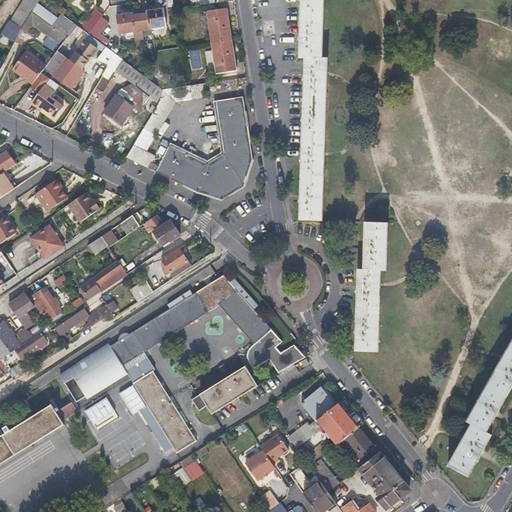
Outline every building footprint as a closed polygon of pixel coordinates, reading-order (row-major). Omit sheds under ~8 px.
[(23,0),(2,34),(14,42),(20,29),(24,23),(32,12),(38,3),(39,0),(23,0)] [(324,0),(301,0),(299,57),(305,58),(300,220),(322,221),(328,58),(322,58),(324,0)] [(38,3),(32,12),(54,28),(68,37),(77,25),(62,14),(59,18),(38,3)] [(212,42),(231,39),(227,8),(207,11),(212,42)] [(88,34),(103,15),(96,9),(81,28),(88,34)] [(147,14),(141,14),(143,30),(165,26),(163,9),(147,11),(147,14)] [(35,25),(62,45),(68,37),(54,28),(32,12),(24,23),(20,29),(27,33),(31,26),(35,25)] [(143,30),(141,14),(134,16),(134,13),(117,16),(120,33),(143,30)] [(111,20),(103,15),(88,34),(106,47),(111,40),(101,33),(111,20)] [(81,28),(77,25),(68,37),(62,45),(47,66),(45,68),(53,74),(75,89),(97,59),(106,47),(88,34),(81,28)] [(236,70),(231,39),(212,42),(216,72),(236,70)] [(108,67),(95,87),(102,92),(116,69),(122,59),(106,47),(97,59),(108,67)] [(27,80),(33,84),(42,72),(45,68),(47,66),(26,51),(12,70),(27,80)] [(122,59),(116,69),(137,85),(144,75),(122,59)] [(54,92),(44,85),(49,78),(42,72),(33,84),(30,88),(38,94),(31,103),(41,110),(43,108),(56,117),(63,107),(50,98),(54,92)] [(144,75),(137,85),(159,101),(162,89),(151,80),(144,75)] [(148,122),(127,157),(139,162),(168,177),(180,183),(197,191),(222,199),(243,186),(252,158),(249,142),(242,97),(217,100),(218,107),(225,154),(209,164),(198,159),(181,151),(169,144),(157,168),(151,165),(155,156),(146,152),(162,124),(176,101),(203,97),(202,92),(217,90),(216,81),(185,86),(162,89),(159,101),(158,104),(158,105),(153,113),(148,122)] [(105,111),(123,123),(134,107),(138,110),(141,105),(143,92),(131,84),(120,90),(105,111)] [(150,110),(153,113),(158,105),(158,104),(152,99),(149,103),(153,105),(150,110)] [(144,109),(136,122),(143,126),(150,113),(144,109)] [(0,174),(0,175),(16,164),(6,151),(0,154),(0,174)] [(0,175),(0,197),(13,188),(3,173),(0,175)] [(45,206),(65,192),(62,186),(64,185),(60,180),(37,195),(45,206)] [(93,202),(96,200),(90,191),(87,193),(93,202)] [(70,199),(65,192),(45,206),(49,212),(70,199)] [(87,193),(70,205),(81,223),(102,209),(96,200),(93,202),(87,193)] [(6,217),(4,214),(0,217),(0,236),(14,226),(8,216),(6,217)] [(140,227),(132,216),(120,223),(128,235),(140,227)] [(164,246),(181,235),(171,221),(164,226),(158,216),(147,222),(149,225),(147,227),(149,230),(153,231),(164,246)] [(388,222),(366,221),(364,270),(358,270),(356,351),(377,351),(380,270),(386,270),(388,222)] [(19,233),(14,226),(0,236),(0,241),(2,244),(19,233)] [(45,259),(63,247),(49,226),(31,238),(44,257),(45,259)] [(108,246),(101,237),(88,246),(94,255),(108,246)] [(173,277),(191,266),(179,249),(162,260),(173,277)] [(90,299),(127,276),(117,262),(81,286),(90,299)] [(68,280),(64,275),(54,281),(58,286),(68,280)] [(78,364),(60,375),(76,402),(126,371),(122,366),(219,306),(253,345),(248,350),(247,355),(247,361),(248,365),(252,370),(271,359),(280,374),(306,357),(296,344),(281,353),(276,347),(282,341),(253,309),(257,305),(234,278),(229,282),(224,276),(199,290),(193,295),(190,291),(167,305),(170,309),(103,350),(94,355),(92,359),(90,368),(83,372),(78,364)] [(137,300),(138,301),(138,300),(153,291),(146,282),(131,291),(135,297),(137,300)] [(48,327),(51,325),(49,321),(60,313),(56,307),(59,304),(56,300),(52,301),(44,289),(30,297),(47,322),(46,323),(48,327)] [(33,307),(24,294),(9,305),(18,317),(33,307)] [(69,306),(73,310),(83,303),(80,299),(69,306)] [(96,323),(111,313),(107,308),(92,318),(96,323)] [(89,316),(85,309),(55,328),(65,343),(73,338),(71,335),(67,337),(64,333),(89,316)] [(51,325),(53,324),(63,317),(60,313),(49,321),(51,325)] [(84,330),(96,323),(92,318),(87,326),(83,328),(84,330)] [(2,359),(13,351),(12,349),(20,344),(4,322),(0,323),(0,355),(1,358),(2,359)] [(2,362),(43,335),(41,332),(13,351),(2,359),(1,360),(2,362)] [(47,342),(43,335),(2,362),(6,367),(22,356),(23,358),(47,342)] [(511,342),(467,422),(471,424),(448,466),(467,477),(491,435),(486,432),(511,387),(511,342)] [(0,370),(3,375),(9,371),(6,367),(2,362),(1,360),(0,358),(0,370)] [(258,385),(246,367),(199,395),(192,400),(199,411),(208,406),(213,413),(258,385)] [(170,396),(154,370),(132,383),(177,454),(197,441),(170,396)] [(302,403),(316,421),(316,420),(334,406),(320,389),(302,403)] [(108,399),(86,410),(96,430),(119,419),(108,399)] [(55,412),(50,404),(3,435),(0,430),(0,464),(63,425),(61,421),(76,411),(71,402),(55,412)] [(358,428),(338,403),(334,406),(316,420),(322,428),(334,442),(337,446),(345,440),(358,428)] [(290,441),(296,449),(322,428),(316,420),(316,421),(309,426),(290,441)] [(307,423),(288,438),(290,441),(309,426),(307,423)] [(374,447),(358,428),(345,440),(360,458),(374,447)] [(277,435),(267,443),(272,451),(278,458),(288,451),(277,435)] [(306,462),(310,468),(320,460),(337,446),(334,442),(330,445),(326,441),(303,458),(306,462)] [(272,451),(267,443),(260,448),(262,452),(272,465),(278,461),(277,458),(278,458),(272,451)] [(275,469),(272,465),(262,452),(245,465),(258,482),(275,469)] [(406,486),(379,453),(358,469),(361,472),(381,496),(377,499),(385,509),(406,494),(406,486)] [(173,474),(182,487),(204,472),(195,459),(173,474)] [(328,492),(336,486),(338,484),(320,460),(310,468),(328,492)] [(328,492),(332,498),(340,492),(336,486),(328,492)] [(270,511),(286,511),(271,489),(260,497),(270,511)] [(101,504),(107,511),(129,511),(116,493),(101,504)] [(342,508),(344,511),(374,511),(369,505),(359,511),(358,511),(351,502),(342,508)]
